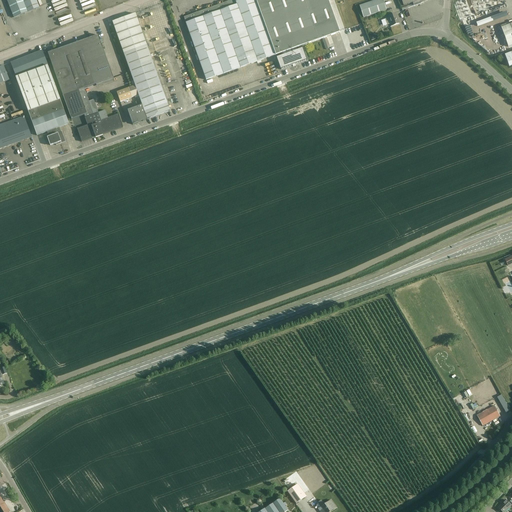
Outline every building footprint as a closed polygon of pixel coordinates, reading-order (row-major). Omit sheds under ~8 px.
[(28,12),(39,8),(36,0),(6,0),(14,18),(28,12)] [(231,0),(183,17),(185,23),(206,80),(224,74),(239,68),(281,53),(282,56),(276,58),(280,70),(293,65),(293,67),(294,66),(295,66),(294,65),(306,60),(302,49),(296,51),(296,48),(339,32),(327,0),(231,0)] [(382,0),(377,0),(359,6),(363,18),(386,10),(382,0)] [(142,120),(143,121),(171,112),(135,14),(112,22),(133,81),(131,82),(132,85),(135,85),(135,86),(117,93),(120,102),(138,95),(142,105),(128,110),(133,125),(141,122),(140,121),(142,120)] [(392,26),(399,24),(395,14),(388,16),(389,18),(385,19),(387,25),(391,24),(392,26)] [(476,20),(477,24),(492,20),(491,15),(476,20)] [(472,40),(475,39),(470,23),(464,25),(466,33),(469,32),(472,40)] [(511,23),(501,28),(508,47),(511,45),(511,23)] [(93,37),(98,51),(103,50),(98,35),(93,37)] [(93,53),(98,51),(93,37),(88,39),(93,53)] [(89,55),(93,53),(88,39),(83,41),(88,55),(89,55)] [(83,57),(88,55),(83,41),(78,42),(83,57)] [(78,58),(83,57),(78,42),(73,44),(78,58)] [(73,60),(78,58),(73,44),(68,46),(73,60)] [(82,84),(73,60),(68,46),(48,53),(63,96),(78,91),(77,86),(82,84)] [(91,60),(105,54),(103,50),(98,51),(93,53),(89,55),(91,60)] [(16,77),(48,65),(42,51),(11,63),(16,77)] [(92,64),(107,59),(105,54),(91,60),(92,64)] [(113,78),(110,69),(96,74),(94,69),(92,64),(91,60),(89,55),(88,55),(83,57),(78,58),(73,60),(82,84),(77,86),(78,91),(79,90),(80,93),(85,92),(84,89),(113,78)] [(94,69),(108,64),(107,59),(92,64),(94,69)] [(108,64),(94,69),(96,74),(110,69),(108,64)] [(60,100),(48,65),(16,77),(31,121),(39,118),(36,109),(60,100)] [(0,83),(9,80),(3,66),(0,67),(0,83)] [(89,102),(85,92),(80,93),(79,90),(78,91),(63,96),(71,120),(84,115),(85,118),(87,125),(77,129),(82,142),(123,127),(118,114),(108,118),(105,110),(98,113),(94,100),(89,102)] [(39,118),(31,121),(37,136),(47,132),(49,137),(47,138),(50,146),(55,144),(56,146),(66,142),(62,132),(61,132),(60,127),(69,124),(60,100),(36,109),(39,118)] [(0,149),(32,138),(31,136),(24,117),(0,125),(0,149)] [(503,398),(500,400),(507,412),(510,411),(503,398)] [(476,416),(482,426),(500,417),(494,406),(476,416)] [(304,498),(296,485),(287,491),(296,504),(304,498)] [(10,511),(0,495),(0,511),(10,511)] [(280,499),(259,511),(285,511),(290,509),(287,504),(286,502),(283,504),(280,499)] [(330,511),(336,508),(331,500),(321,507),(323,511),(321,511),(330,511)] [(501,511),(504,511),(511,506),(505,500),(502,503),(503,504),(498,508),(501,511)]
